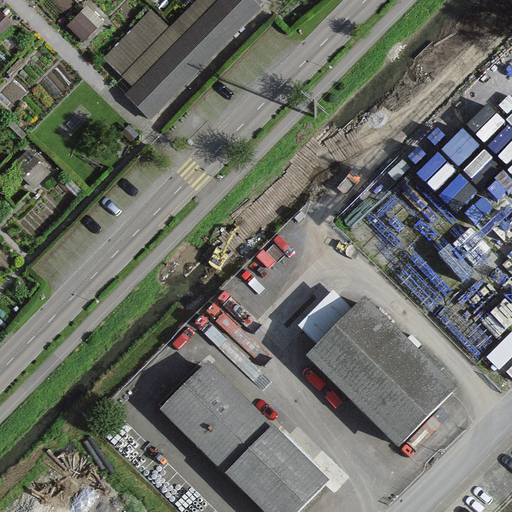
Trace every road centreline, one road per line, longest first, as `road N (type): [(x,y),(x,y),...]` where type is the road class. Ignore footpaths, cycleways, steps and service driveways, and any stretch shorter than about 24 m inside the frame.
road 1 (tertiary): [(0,372),(369,0)]
road 2 (residential): [(419,511),(511,420)]
